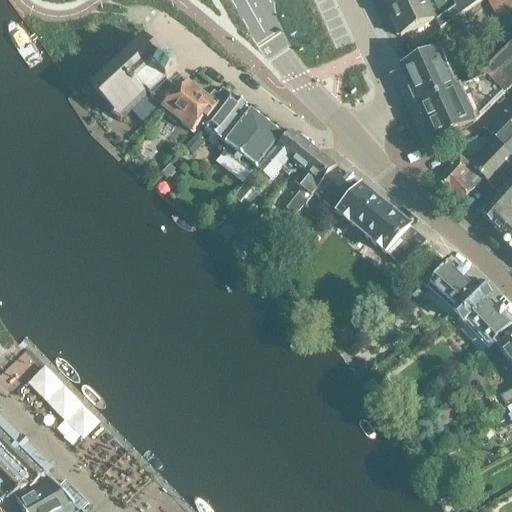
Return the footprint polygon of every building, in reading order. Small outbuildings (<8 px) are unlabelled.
[(383,0),(388,10),(410,0),(383,0)] [(410,0),(388,10),(401,38),(435,22),(441,31),(485,0),(410,0)] [(511,0),(487,0),(503,27),(511,22),(511,0)] [(95,87),(90,102),(109,121),(124,116),(139,122),(155,105),(179,76),(164,61),(166,60),(155,50),(143,40),(95,87)] [(502,97),(511,87),(511,44),(466,88),(461,90),(476,123),(481,121),(480,119),(502,97)] [(421,109),(455,92),(438,54),(403,70),(421,109)] [(179,76),(155,105),(169,116),(168,121),(176,128),(181,126),(194,135),(205,121),(208,124),(230,96),(223,90),(218,97),(214,94),(208,102),(203,98),(202,92),(196,88),(191,89),(189,87),(190,87),(179,76)] [(461,90),(455,92),(421,109),(436,142),(476,123),(461,90)] [(208,124),(203,129),(230,150),(257,117),(230,96),(208,124)] [(511,102),(486,131),(494,140),(470,166),(461,158),(440,181),(463,203),(485,180),(487,183),(485,185),(489,190),(492,186),(494,188),(511,169),(511,102)] [(257,117),(230,150),(239,157),(234,162),(240,166),(245,162),(257,172),(283,138),(257,117)] [(236,195),(233,199),(237,202),(240,205),(252,191),(262,180),(266,184),(279,170),(289,178),(290,176),(292,175),(295,175),(299,171),(299,172),(316,154),(291,136),(287,140),(277,151),(259,173),(256,175),(255,175),(236,195)] [(302,191),(286,211),(295,218),(312,200),(314,197),(315,198),(337,170),(335,168),(316,154),(299,172),(304,175),(294,185),(302,191)] [(170,166),(162,175),(168,180),(176,170),(170,166)] [(337,170),(315,198),(336,215),(397,265),(403,271),(427,245),(421,240),(395,218),(359,188),(337,170)] [(511,186),(483,219),(493,227),(511,245),(511,186)] [(254,206),(247,214),(253,219),(260,210),(254,206)] [(284,213),(275,222),(283,229),(292,220),(284,213)] [(426,283),(438,297),(462,276),(448,263),(426,283)] [(462,276),(438,297),(434,300),(442,309),(449,304),(457,314),(479,292),(462,276)] [(419,291),(412,297),(416,301),(422,296),(419,291)] [(511,329),(489,302),(479,292),(457,314),(454,316),(464,328),(468,325),(475,334),(471,338),(478,347),(483,343),(491,351),(494,349),(511,333),(511,329)] [(511,418),(511,417),(511,333),(494,349),(495,350),(491,353),(498,362),(502,358),(511,369),(511,388),(496,398),(504,412),(507,410),(511,418)] [(113,461),(126,449),(47,364),(20,390),(39,411),(41,409),(76,446),(88,435),(113,461)] [(490,408),(480,413),(484,421),(494,416),(490,408)] [(390,409),(385,414),(390,420),(395,415),(390,409)] [(501,417),(492,422),(495,427),(504,422),(501,417)] [(0,507),(4,504),(25,490),(28,492),(43,478),(42,478),(51,469),(0,418),(0,507)] [(135,454),(116,463),(129,491),(147,483),(135,454)] [(0,511),(81,511),(87,507),(64,483),(55,492),(43,478),(28,492),(25,490),(4,504),(0,507),(0,511)] [(189,511),(169,491),(146,511),(189,511)]
